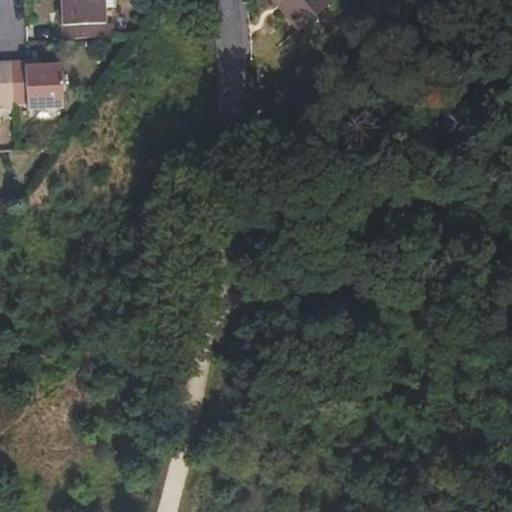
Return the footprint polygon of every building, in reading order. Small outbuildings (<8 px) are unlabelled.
[(61,0),(63,41),(106,39),(104,0),(61,0)] [(271,0),(286,17),(290,13),(278,0),(271,0)] [(278,0),(290,13),(286,17),(296,29),(329,2),(327,0),(278,0)] [(24,67),(24,62),(11,63),(13,107),(25,107),(25,111),(63,109),(61,66),(24,67)] [(0,107),(13,107),(11,63),(0,63),(0,124),(1,124),(0,113),(0,107)]
